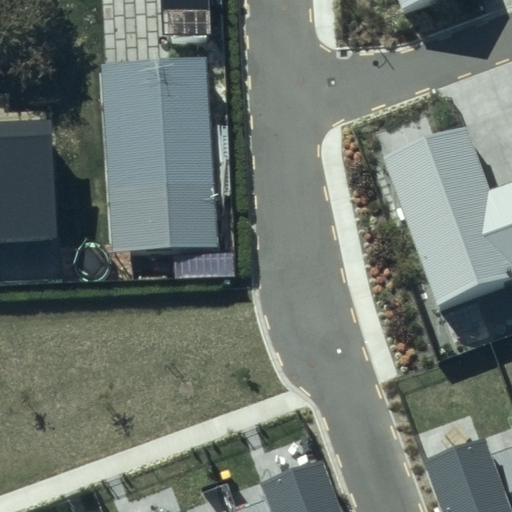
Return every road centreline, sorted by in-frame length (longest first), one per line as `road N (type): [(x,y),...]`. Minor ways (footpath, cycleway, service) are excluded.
road 1 (residential): [(288,109),(317,327),(387,511)]
road 2 (residential): [(511,30),(288,109)]
